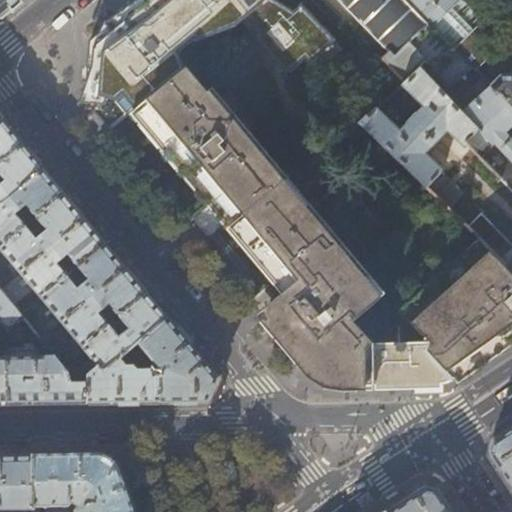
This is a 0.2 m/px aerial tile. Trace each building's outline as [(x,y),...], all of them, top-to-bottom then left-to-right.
[(0,0),(0,17),(1,18),(19,3),(22,0),(0,0)] [(309,62),(335,39),(301,4),(292,0),(138,0),(99,34),(91,41),(83,99),(107,129),(134,108),(183,67),(172,53),(205,26),(212,34),(235,26),(241,21),(285,73),(304,57),(309,62)] [(450,87),(470,67),(405,0),(339,0),(388,51),(382,59),(405,83),(420,69),(426,62),(450,87)] [(473,69),(501,43),(460,0),(405,0),(470,67),(473,69)] [(351,325),(377,301),(183,67),(134,108),(284,295),(260,315),(301,366),(309,375),(314,379),(325,385),(339,389),(363,388),(371,388),(371,351),(351,325)] [(466,146),(478,133),(460,112),(420,69),(405,83),(403,86),(423,107),(416,115),(415,114),(406,122),(406,124),(399,131),(377,109),(360,122),(447,209),(460,196),(439,174),(440,171),(424,154),(447,132),(463,149),(466,146)] [(511,71),(507,77),(499,76),(489,86),(511,109),(511,71)] [(511,144),(504,136),(511,128),(511,109),(489,86),(460,112),(478,133),(466,146),(500,184),(511,174),(511,144)] [(12,132),(2,120),(0,121),(0,163),(22,145),(12,132)] [(33,158),(22,145),(0,163),(0,205),(43,169),(33,158)] [(55,184),(43,169),(0,205),(0,247),(64,194),(55,184)] [(81,214),(64,194),(0,247),(0,252),(15,271),(10,275),(15,280),(85,219),(81,214)] [(511,253),(479,215),(466,228),(511,274),(511,253)] [(90,225),(85,219),(15,280),(1,292),(12,306),(31,290),(39,299),(105,244),(90,225)] [(120,261),(105,244),(39,299),(56,319),(52,323),(56,328),(126,268),(120,261)] [(511,333),(511,274),(487,250),(396,315),(402,321),(428,347),(424,353),(451,379),(468,366),(500,343),(511,333)] [(131,274),(126,268),(56,328),(60,333),(65,329),(82,349),(147,293),(131,274)] [(0,323),(4,328),(19,316),(12,306),(1,292),(0,291),(0,323)] [(163,312),(147,293),(82,349),(97,366),(98,366),(105,372),(119,360),(139,342),(168,318),(163,312)] [(186,340),(168,318),(139,342),(159,367),(155,372),(162,380),(161,402),(186,401),(208,401),(219,378),(215,374),(186,340)] [(424,353),(428,347),(402,321),(382,340),(382,350),(371,351),(371,388),(411,385),(443,382),(452,380),(451,379),(424,353)] [(78,381),(70,382),(68,372),(54,355),(36,355),(36,352),(31,348),(3,348),(1,351),(1,356),(0,356),(0,404),(9,404),(88,403),(87,382),(78,381)] [(139,372),(135,368),(126,368),(119,360),(105,372),(98,366),(97,366),(86,377),(87,382),(88,403),(124,402),(161,402),(162,380),(155,372),(139,372)] [(511,426),(510,428),(491,440),(489,455),(511,490),(511,426)] [(133,511),(118,467),(98,452),(68,453),(32,454),(33,508),(33,511),(39,511),(39,506),(69,505),(73,501),(78,505),(74,511),(133,511)] [(0,511),(0,508),(33,508),(32,454),(0,454),(0,511)] [(224,471),(224,472),(226,480),(228,482),(231,483),(233,483),(235,481),(236,479),(236,476),(234,468),(233,466),(231,465),(229,465),(227,465),(225,467),(224,468),(224,471)] [(454,511),(438,488),(424,486),(407,496),(386,511),(454,511)]
